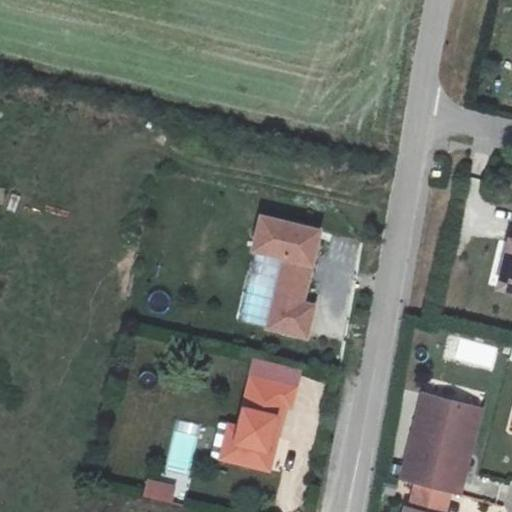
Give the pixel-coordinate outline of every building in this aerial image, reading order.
[(322,229),(258,214),(250,254),(280,260),(266,329),(309,340),(315,307),(306,304),(322,229)] [(290,385),(246,376),(235,426),(227,459),(265,468),(280,402),(286,403),(290,385)] [(442,402),(422,488),(462,498),(484,413),(442,402)] [(227,459),(235,426),(225,423),(217,457),(227,459)] [(174,430),(165,475),(189,479),(197,434),(174,430)] [(175,502),(177,481),(147,478),(144,498),(175,502)]
